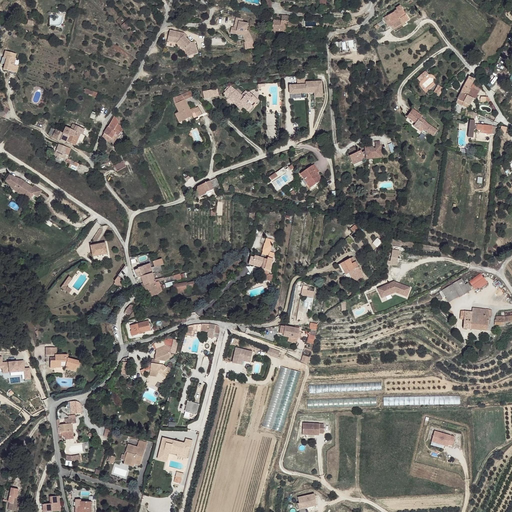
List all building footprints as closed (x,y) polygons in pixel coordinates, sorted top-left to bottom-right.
[(385,17),(388,23),(398,17),(398,16),(400,14),(401,15),(406,12),(400,5),(396,8),(385,17)] [(241,17),(235,16),(233,24),(234,24),(233,27),(230,26),(229,32),(242,34),(245,41),(251,38),(247,29),(245,29),(247,22),(241,21),(241,17)] [(398,17),(388,23),(390,26),(392,25),(400,19),(398,17)] [(281,21),(272,20),(271,31),(286,32),(287,27),(287,24),(289,24),(289,23),(289,22),(287,22),(281,21)] [(182,32),(169,30),(166,40),(176,43),(177,40),(185,48),(187,56),(197,53),(194,41),(190,42),(182,35),(182,32)] [(177,40),(176,43),(183,50),(185,48),(177,40)] [(15,56),(5,53),(2,58),(6,60),(3,68),(3,70),(10,73),(10,74),(15,76),(19,64),(14,62),(15,59),(14,58),(15,56)] [(483,66),(480,74),(491,78),(494,70),(483,66)] [(292,78),(292,85),(297,85),(297,81),(300,80),(300,77),(292,78)] [(470,80),(468,79),(461,93),(466,96),(469,91),(474,80),(470,78),(470,80)] [(301,83),(300,80),(297,81),(297,85),(292,85),(285,86),(285,95),(293,94),(294,99),(302,98),(301,94),(301,85),(301,83)] [(313,82),(301,83),(301,85),(301,94),(310,93),(310,98),(318,97),(317,85),(313,85),(313,82)] [(230,85),(223,93),(235,104),(238,102),(245,109),(249,105),(245,102),(251,96),(247,92),(246,93),(244,91),(241,95),(230,85)] [(437,96),(443,89),(439,85),(433,92),(437,96)] [(218,88),(204,93),(206,100),(219,95),(218,88)] [(189,90),(182,94),(184,98),(192,95),(189,90)] [(469,91),(466,96),(472,98),(475,100),(477,95),(469,91)] [(466,96),(461,93),(457,100),(463,103),(466,96)] [(182,94),(172,98),(174,103),(184,98),(182,94)] [(251,96),(245,102),(249,105),(250,106),(256,100),(251,96)] [(466,96),(463,103),(466,104),(468,105),(472,98),(466,96)] [(184,98),(174,103),(179,112),(183,121),(193,116),(192,114),(195,112),(197,117),(202,114),(198,106),(196,108),(190,110),(189,109),(184,98)] [(463,103),(457,100),(455,103),(465,108),(466,104),(463,103)] [(238,102),(235,104),(243,112),(245,109),(238,102)] [(0,108),(0,111),(6,115),(9,109),(2,105),(0,108)] [(413,110),(410,114),(421,119),(422,117),(413,110)] [(18,113),(11,121),(18,123),(21,124),(24,117),(18,113)] [(421,119),(410,114),(407,118),(416,125),(414,127),(419,131),(421,128),(424,130),(433,137),(438,131),(421,119)] [(106,130),(104,133),(112,138),(116,133),(117,135),(122,130),(120,124),(116,123),(118,121),(114,115),(108,128),(106,130)] [(475,123),(470,123),(469,129),(469,135),(475,135),(475,134),(476,133),(476,131),(477,131),(477,132),(481,132),(487,132),(487,135),(492,135),(492,128),(492,127),(477,126),(477,127),(474,127),(475,123)] [(66,127),(63,133),(69,136),(73,138),(71,144),(75,145),(80,134),(82,129),(74,125),(73,126),(70,125),(68,128),(66,127)] [(51,128),(50,130),(54,132),(52,137),(58,140),(61,133),(51,128)] [(63,133),(61,133),(58,140),(64,143),(65,141),(66,142),(69,136),(63,133)] [(104,133),(102,136),(113,143),(118,135),(117,135),(116,133),(112,138),(104,133)] [(59,145),(54,155),(64,159),(66,156),(66,155),(65,154),(67,148),(64,146),(59,145)] [(349,156),(353,164),(365,159),(362,154),(365,153),(366,158),(381,157),(379,145),(375,146),(375,150),(374,150),(374,148),(373,147),(372,147),(370,146),(364,147),(365,151),(361,152),(361,150),(349,156)] [(121,162),(113,166),(116,172),(124,168),(121,162)] [(311,169),(298,176),(302,182),(305,180),(307,184),(316,177),(311,169)] [(8,175),(4,180),(12,186),(13,185),(17,188),(16,190),(28,198),(31,193),(35,196),(40,190),(32,184),(30,186),(26,183),(25,185),(21,182),(22,181),(18,178),(16,180),(8,175)] [(215,176),(209,179),(213,186),(218,184),(215,176)] [(316,177),(307,184),(310,189),(320,183),(316,177)] [(213,186),(209,179),(202,182),(198,184),(198,185),(197,186),(198,187),(196,188),(197,189),(200,195),(206,192),(214,188),(213,186)] [(271,245),(264,243),(262,250),(269,252),(271,245)] [(399,251),(392,250),(391,257),(398,258),(399,251)] [(106,253),(92,256),(94,267),(109,264),(106,253)] [(253,256),(250,255),(248,260),(261,264),(262,257),(254,255),(253,256)] [(267,259),(262,257),(261,264),(262,265),(262,267),(261,271),(268,273),(272,259),(267,257),(267,259)] [(162,258),(153,262),(154,267),(160,265),(164,264),(162,258)] [(138,268),(135,270),(138,278),(142,277),(152,273),(151,268),(148,259),(136,263),(138,268)] [(154,267),(151,268),(152,273),(160,271),(162,270),(160,265),(154,267)] [(353,265),(347,268),(350,274),(351,275),(357,268),(357,266),(354,267),(353,265)] [(357,268),(351,275),(354,281),(362,277),(357,268)] [(152,273),(142,277),(144,283),(145,286),(155,283),(154,280),(152,273)] [(468,282),(476,292),(488,282),(480,273),(468,282)] [(180,274),(163,277),(163,280),(164,283),(172,281),(181,278),(180,274)] [(76,277),(66,287),(73,294),(76,291),(71,286),(79,279),(76,277)] [(118,278),(115,281),(120,285),(121,286),(124,283),(118,278)] [(472,291),(468,283),(465,284),(462,279),(441,289),(448,303),(472,291)] [(186,282),(172,285),(174,295),(183,293),(183,290),(194,287),(193,281),(186,283),(186,282)] [(393,281),(381,287),(385,296),(395,292),(407,296),(410,287),(400,284),(395,286),(393,281)] [(155,283),(145,286),(148,297),(158,294),(158,293),(162,291),(160,285),(158,282),(155,283)] [(117,286),(115,284),(106,294),(109,296),(117,286)] [(130,304),(125,312),(127,314),(127,315),(127,316),(128,315),(134,307),(130,304)] [(464,320),(463,329),(487,331),(488,325),(490,325),(492,311),(490,310),(472,309),(472,312),(471,319),(464,318),(465,312),(461,311),(461,319),(464,320)] [(148,321),(130,326),(131,330),(130,331),(131,336),(143,333),(142,332),(150,330),(148,321)] [(203,324),(201,324),(200,330),(208,331),(207,337),(213,339),(214,333),(219,334),(221,328),(221,327),(218,326),(216,325),(210,324),(203,324)] [(283,337),(288,338),(291,329),(281,327),(279,334),(284,335),(283,337)] [(291,329),(288,338),(297,339),(298,340),(300,330),(295,329),(291,329)] [(297,349),(306,350),(307,342),(300,340),(297,349)] [(236,349),(232,364),(238,366),(240,360),(243,361),(247,362),(250,363),(253,352),(236,349)] [(55,360),(50,360),(50,367),(55,367),(55,366),(61,366),(61,364),(66,364),(65,368),(75,370),(77,366),(79,366),(80,361),(68,358),(68,354),(55,354),(55,360)] [(24,368),(23,361),(2,362),(2,357),(0,356),(0,369),(1,369),(2,375),(20,374),(21,381),(30,381),(30,368),(24,368)] [(147,361),(148,370),(154,369),(159,368),(162,365),(160,358),(148,360),(147,361)] [(146,371),(148,381),(155,380),(155,381),(159,382),(160,380),(165,382),(167,374),(162,372),(162,373),(158,372),(154,373),(154,369),(148,370),(146,371)] [(69,414),(81,413),(81,401),(68,402),(69,414)] [(187,401),(183,417),(188,418),(189,413),(197,415),(199,404),(187,401)] [(70,423),(61,424),(62,436),(65,436),(74,435),(73,423),(70,423)] [(324,424),(304,423),(303,434),(316,434),(320,434),(320,433),(324,433),(324,424)] [(452,448),(455,437),(434,431),(431,443),(452,448)] [(163,436),(163,437),(191,444),(192,439),(186,438),(185,441),(163,436)] [(163,437),(157,457),(167,460),(169,451),(170,449),(178,451),(179,450),(188,452),(189,446),(192,447),(194,440),(192,439),(191,444),(163,437)] [(126,456),(125,462),(135,465),(136,462),(138,462),(144,464),(149,448),(148,447),(149,441),(141,439),(139,446),(129,444),(125,456),(126,456)] [(9,499),(7,508),(14,509),(18,497),(13,495),(11,500),(9,499)] [(299,510),(317,507),(315,495),(297,498),(299,510)] [(53,509),(53,511),(60,511),(59,496),(52,496),(51,503),(51,508),(51,509),(52,509),(53,509)] [(77,509),(76,511),(93,511),(94,505),(84,503),(84,501),(80,501),(78,509),(77,509)]
